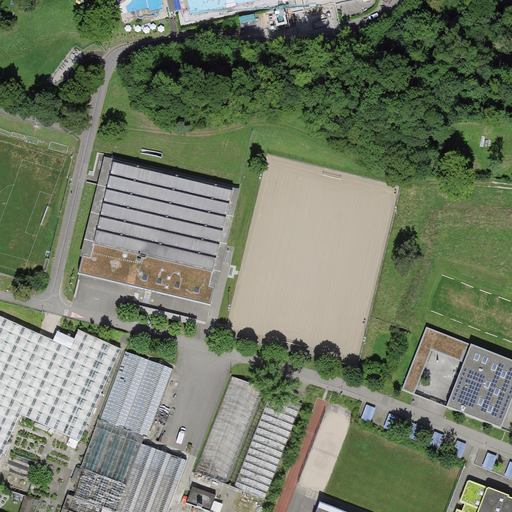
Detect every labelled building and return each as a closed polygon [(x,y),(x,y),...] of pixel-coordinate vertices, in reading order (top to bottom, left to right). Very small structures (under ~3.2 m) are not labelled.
[(105,158),(78,274),(212,307),(240,190),(105,158)] [(124,312),(193,329),(195,323),(125,306),(124,312)] [(0,453),(18,415),(75,440),(115,350),(75,332),(72,340),(54,332),(49,343),(0,320),(0,453)] [(511,398),(511,361),(427,328),(402,390),(415,395),(432,350),(463,363),(446,407),(500,429),(511,398)] [(124,355),(98,423),(113,429),(122,432),(148,364),(124,355)] [(148,364),(122,432),(128,434),(144,440),(146,441),(171,373),(148,364)] [(301,406),(230,378),(192,474),(263,502),(301,406)] [(113,429),(98,423),(79,473),(83,475),(94,479),(113,429)] [(122,432),(113,429),(94,479),(109,484),(128,434),(122,432)] [(144,440),(128,434),(109,484),(125,490),(141,449),(144,440)] [(133,511),(155,454),(141,449),(125,490),(116,511),(133,511)] [(150,511),(170,459),(155,454),(133,511),(150,511)] [(167,511),(185,465),(170,459),(150,511),(167,511)] [(94,479),(83,475),(73,500),(68,511),(116,511),(125,490),(109,484),(94,479)] [(455,511),(511,511),(511,499),(509,498),(509,496),(468,481),(460,502),(465,504),(462,511),(457,510),(455,511)] [(18,511),(30,511),(33,503),(43,507),(45,499),(2,485),(0,491),(23,499),(18,511)] [(185,507),(199,511),(209,511),(214,498),(191,490),(185,507)] [(68,511),(73,500),(67,498),(61,511),(68,511)] [(345,511),(319,502),(315,511),(345,511)]
